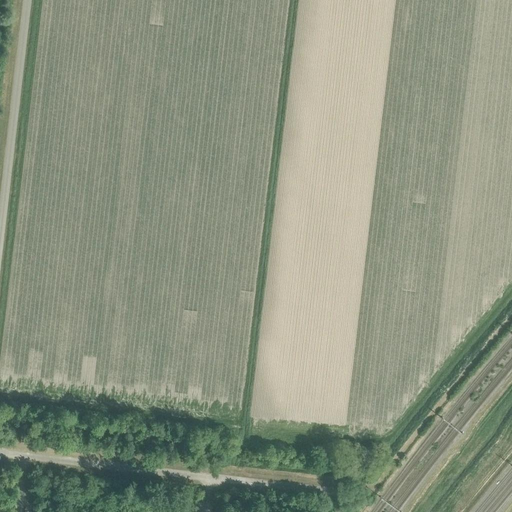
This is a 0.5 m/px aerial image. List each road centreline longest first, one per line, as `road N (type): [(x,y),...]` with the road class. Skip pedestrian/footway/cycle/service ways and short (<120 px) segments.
road 1 (unclassified): [(0,200),(25,0)]
road 2 (residential): [(196,472),(0,451)]
road 3 (residential): [(346,499),(196,472)]
